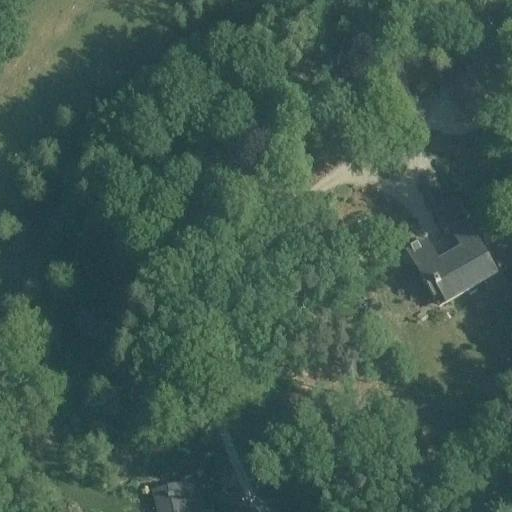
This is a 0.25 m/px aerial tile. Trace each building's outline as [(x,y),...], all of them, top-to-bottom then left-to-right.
[(480,119),(496,109),(480,86),(465,96),(480,119)] [(421,203),(428,215),(444,206),(437,194),(421,203)] [(446,306),(498,276),(466,221),(470,219),(460,201),(436,215),(446,233),(450,230),(463,253),(441,266),(427,242),(408,253),(435,300),(441,297),(446,306)] [(83,312),(71,327),(103,353),(115,337),(83,312)] [(198,511),(191,482),(154,491),(158,511),(198,511)]
